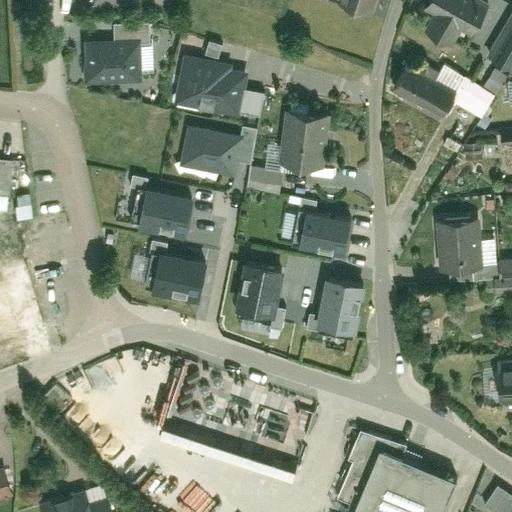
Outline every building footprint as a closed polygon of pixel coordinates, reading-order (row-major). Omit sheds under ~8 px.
[(374,0),(342,0),(341,6),(370,14),(374,0)] [(470,30),(486,0),(426,0),(425,4),(432,8),(424,23),(452,39),(460,25),(470,30)] [(511,5),(487,50),(511,65),(511,64),(511,5)] [(99,35),(98,24),(77,25),(78,36),(99,35)] [(216,53),(221,39),(209,35),(205,49),(216,53)] [(138,45),(82,47),(84,84),(139,82),(138,45)] [(184,59),(175,108),(238,119),(245,76),(230,74),(231,67),(184,59)] [(424,100),(443,111),(453,94),(456,88),(409,61),(395,84),(424,100)] [(485,83),(496,90),(508,70),(496,63),(485,83)] [(456,88),(453,94),(484,111),(496,90),(485,83),(465,72),(456,88)] [(326,121),(286,117),(282,161),(323,164),(326,121)] [(186,130),(178,166),(234,177),(241,141),(186,130)] [(511,131),(503,132),(504,141),(511,140),(511,131)] [(467,139),(468,155),(484,154),(483,137),(467,139)] [(12,155),(0,154),(0,189),(9,191),(12,155)] [(281,174),(251,170),(248,188),(279,192),(281,174)] [(29,192),(14,193),(16,215),(30,214),(29,192)] [(186,235),(192,203),(146,195),(140,228),(186,235)] [(351,225),(304,217),(299,250),(346,257),(351,225)] [(475,222),(438,224),(441,268),(478,266),(475,222)] [(511,253),(500,254),(501,271),(511,270),(511,253)] [(203,269),(160,261),(154,294),(197,302),(203,269)] [(3,268),(8,289),(30,284),(24,262),(3,268)] [(282,272),(245,266),(238,313),(274,319),(282,272)] [(511,284),(511,270),(501,271),(494,272),(495,285),(511,284)] [(364,286),(330,280),(321,330),(355,336),(364,286)] [(0,289),(0,329),(14,326),(5,289),(0,289)] [(502,396),(511,395),(511,353),(500,354),(502,396)] [(44,394),(61,407),(68,398),(52,385),(44,394)] [(291,471),(294,464),(225,444),(226,438),(161,419),(157,432),(291,471)] [(439,511),(456,474),(379,442),(348,511),(439,511)] [(0,498),(15,494),(5,462),(0,463),(0,498)] [(485,499),(505,511),(511,511),(511,489),(497,480),(485,499)] [(42,495),(47,511),(96,511),(95,507),(87,481),(42,495)] [(95,507),(96,511),(117,511),(114,501),(95,507)]
